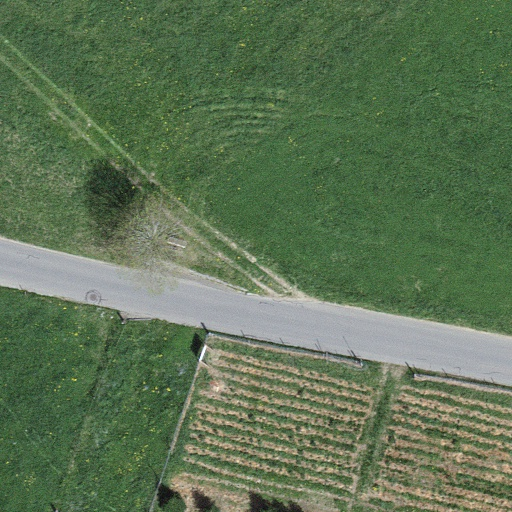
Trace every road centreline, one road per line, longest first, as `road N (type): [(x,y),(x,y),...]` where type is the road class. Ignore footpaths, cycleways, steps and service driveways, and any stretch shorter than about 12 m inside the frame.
road 1 (unclassified): [(511,362),(0,263)]
road 2 (track): [(0,65),(138,205),(309,327)]
